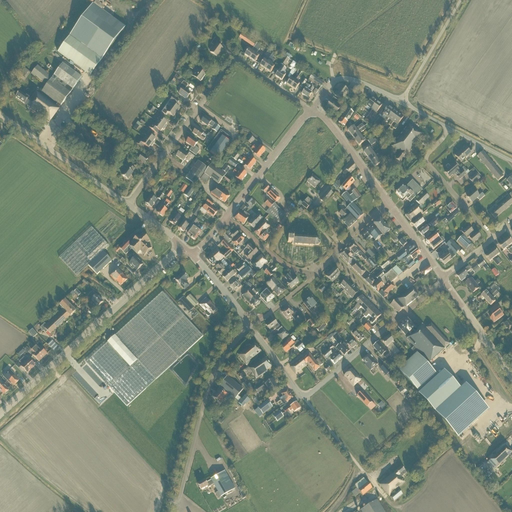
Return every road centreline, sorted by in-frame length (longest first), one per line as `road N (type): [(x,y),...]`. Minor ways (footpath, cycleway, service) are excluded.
road 1 (residential): [(128,205),(229,65),(241,63),(309,112)]
road 2 (tertiary): [(0,415),(182,246)]
road 3 (unclassified): [(173,511),(209,375),(250,329)]
road 4 (tertiary): [(128,205),(0,114)]
road 5 (residential): [(492,240),(426,161),(448,128)]
road 6 (tertiary): [(224,218),(309,112)]
road 7 (tertiary): [(511,379),(442,278)]
